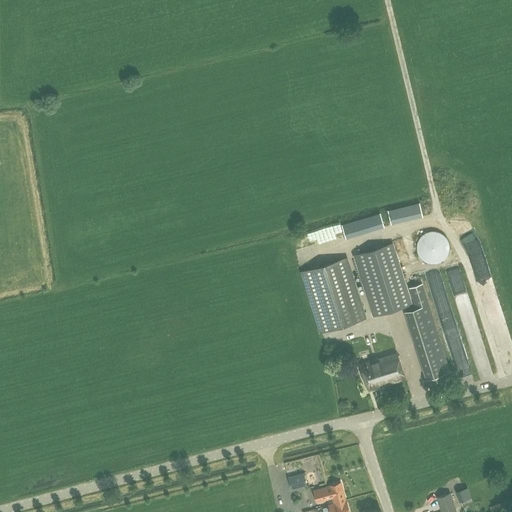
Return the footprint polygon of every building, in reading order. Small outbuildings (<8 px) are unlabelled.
[(419,202),(387,210),(390,223),(422,215),(419,202)] [(341,225),(345,236),(383,224),(379,212),(341,225)] [(431,263),(435,263),(438,262),(442,261),(444,258),(447,255),(448,252),(449,248),(449,245),(448,241),(446,238),(444,235),(441,233),(437,231),(434,231),(430,231),(426,232),(423,233),(420,236),(418,239),(417,242),(416,246),(416,250),(417,253),(419,256),(421,259),(424,261),(428,263),(431,263)] [(372,315),(412,303),(393,244),(354,257),(372,315)] [(347,259),(301,274),(321,333),(366,319),(347,259)] [(415,308),(404,311),(426,379),(450,371),(429,304),(428,304),(422,283),(409,287),(415,308)] [(405,379),(396,353),(360,365),(368,391),(383,386),(405,379)] [(450,358),(454,367),(465,363),(461,353),(450,358)] [(462,378),(468,376),(466,369),(459,372),(462,378)] [(307,485),(304,473),(288,477),(291,489),(307,485)] [(332,497),(334,503),(346,500),(340,482),(329,485),(329,486),(313,490),(317,502),(332,497)] [(470,498),(467,487),(456,491),(459,501),(470,498)] [(450,492),(436,497),(441,511),(450,511),(456,510),(450,492)] [(349,511),(346,500),(334,503),(328,505),(330,511),(349,511)]
